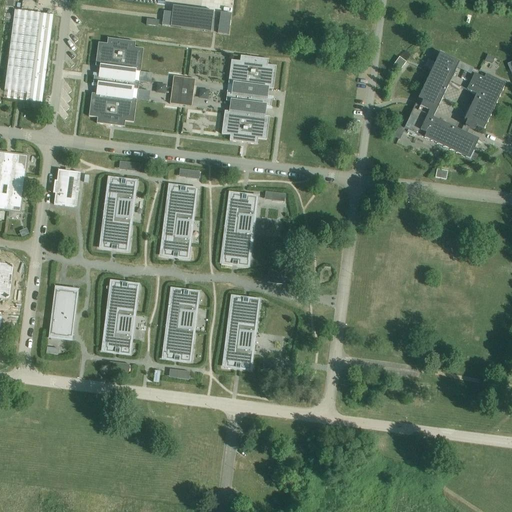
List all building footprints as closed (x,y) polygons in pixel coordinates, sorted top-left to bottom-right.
[(170,26),(170,27),(211,32),(213,12),(173,6),(172,14),(171,21),(170,26)] [(53,16),(14,11),(4,91),(43,96),(53,16)] [(164,20),(164,25),(170,26),(171,21),(172,14),(165,13),(164,20)] [(219,23),(218,33),(228,35),(230,24),(219,23)] [(108,40),(107,45),(98,44),(95,67),(101,68),(99,78),(94,77),(93,85),(98,86),(97,95),(92,95),(89,117),(97,119),(97,124),(124,128),(125,123),(133,124),(136,101),(131,100),(132,90),(138,91),(139,83),(133,82),(135,72),(140,73),(143,50),(135,49),(135,43),(108,40)] [(429,70),(431,71),(404,129),(408,131),(407,133),(414,135),(414,134),(469,160),(478,141),(433,119),(448,86),(459,91),(460,88),(476,96),(464,121),(467,122),(465,126),(474,131),(476,127),(483,130),(505,85),(485,76),(486,74),(479,71),(479,73),(440,54),(435,63),(432,62),(429,70)] [(486,56),(483,63),(490,66),(493,60),(486,56)] [(228,84),(233,85),(232,95),(227,94),(226,102),(231,103),(230,113),(224,112),(221,135),(230,136),(229,142),(257,145),(258,140),(266,141),(269,118),(264,117),(265,107),(271,108),(272,100),(266,99),(268,89),(273,90),(276,67),(267,66),(268,60),(241,57),(240,62),(231,61),(228,84)] [(399,58),(392,67),(399,72),(406,63),(399,58)] [(183,78),(173,77),(170,105),(180,106),(183,78)] [(188,79),(185,107),(191,107),(195,80),(188,79)] [(9,155),(6,155),(6,153),(0,153),(0,154),(0,210),(19,213),(26,157),(15,156),(15,154),(10,154),(9,155)] [(127,171),(139,173),(140,165),(128,163),(127,171)] [(437,170),(435,178),(446,180),(448,172),(437,170)] [(55,192),(53,205),(76,208),(80,174),(58,171),(56,181),(54,181),(53,192),(55,192)] [(200,172),(188,171),(187,179),(199,180),(200,172)] [(102,235),(100,249),(127,252),(129,237),(131,220),(133,202),(134,202),(137,182),(110,179),(108,193),(106,206),(105,206),(104,220),(103,220),(101,235),(102,235)] [(164,243),(162,256),(188,260),(191,240),(189,240),(192,222),(194,205),(195,205),(197,190),(169,187),(168,200),(167,200),(165,215),(166,215),(164,229),(165,229),(163,243),(164,243)] [(224,235),(222,250),(223,250),(221,264),(248,267),(250,252),(252,235),(251,235),(254,217),(255,217),(255,212),(256,212),(257,198),(231,194),(229,208),(227,222),(226,221),(225,235),(224,235)] [(272,202),(284,203),(285,195),(273,194),(272,202)] [(111,282),(109,296),(107,311),(106,325),(105,339),(103,352),(130,356),(132,341),(132,336),(131,336),(133,318),(134,318),(136,301),(138,286),(111,282)] [(55,290),(49,336),(72,339),(78,293),(55,290)] [(173,290),(171,304),(170,304),(169,317),(168,317),(166,331),(164,346),(163,360),(190,363),(192,348),(191,348),(193,331),(195,313),(197,313),(199,293),(173,290)] [(259,301),(232,297),(230,311),(229,311),(227,326),(228,326),(226,340),(227,340),(225,354),(226,354),(224,367),(251,371),(253,356),(253,351),(252,351),(254,333),(255,333),(257,316),(259,301)] [(118,364),(117,372),(129,373),(130,365),(118,364)] [(283,367),(271,365),(270,373),(282,375),(283,367)] [(190,373),(178,371),(177,379),(189,381),(190,373)]
